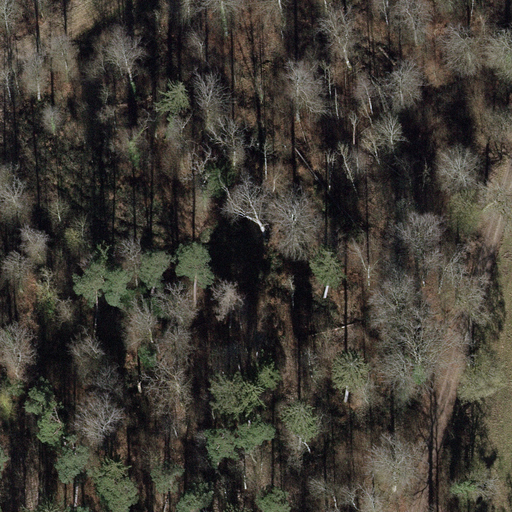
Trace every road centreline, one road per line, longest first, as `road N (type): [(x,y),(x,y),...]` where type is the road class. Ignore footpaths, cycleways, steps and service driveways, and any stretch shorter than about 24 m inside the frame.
road 1 (track): [(511,140),(484,216),(413,511)]
road 2 (track): [(0,70),(114,0)]
